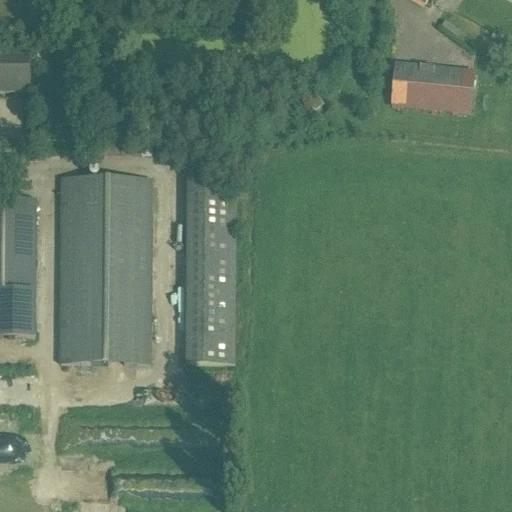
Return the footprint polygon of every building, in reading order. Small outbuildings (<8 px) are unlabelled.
[(269,16),(270,6),(268,2),(249,10),(251,14),(258,21),(269,16)] [(0,64),(0,94),(31,95),(31,60),(7,60),(6,64),(0,64)] [(471,119),(476,75),(395,67),(390,111),(471,119)] [(153,184),(60,183),(59,369),(151,370),(153,184)] [(237,185),(187,184),(185,370),(236,371),(237,185)] [(0,342),(36,343),(37,203),(0,202),(0,342)]
